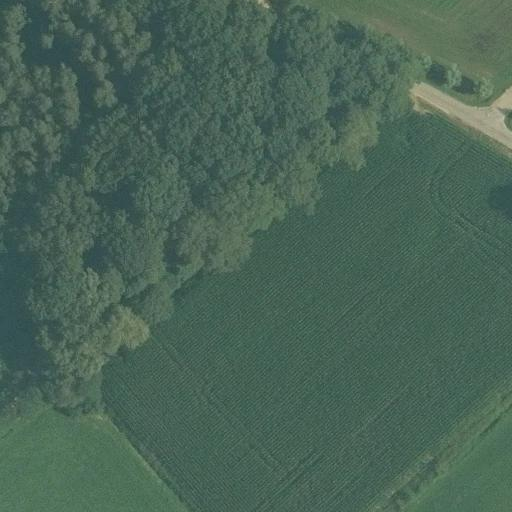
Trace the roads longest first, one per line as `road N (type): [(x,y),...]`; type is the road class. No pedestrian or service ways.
road 1 (unclassified): [(0,411),(43,364),(47,273),(68,229),(241,16)]
road 2 (unclassified): [(511,141),(447,102),(241,16)]
